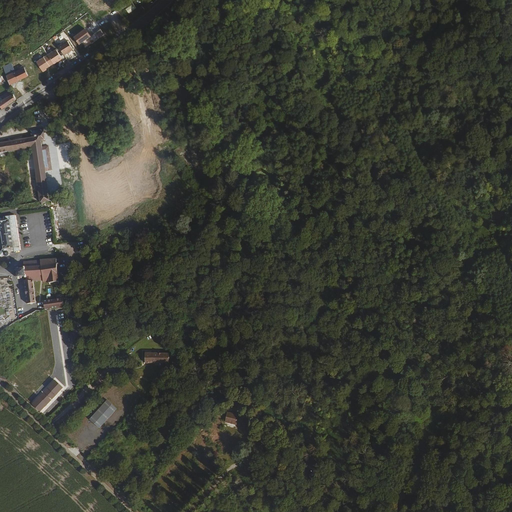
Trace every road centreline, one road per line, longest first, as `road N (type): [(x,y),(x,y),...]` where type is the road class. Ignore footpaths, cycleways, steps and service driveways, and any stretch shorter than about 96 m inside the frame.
road 1 (secondary): [(0,121),(168,0)]
road 2 (unclassified): [(131,511),(3,387)]
